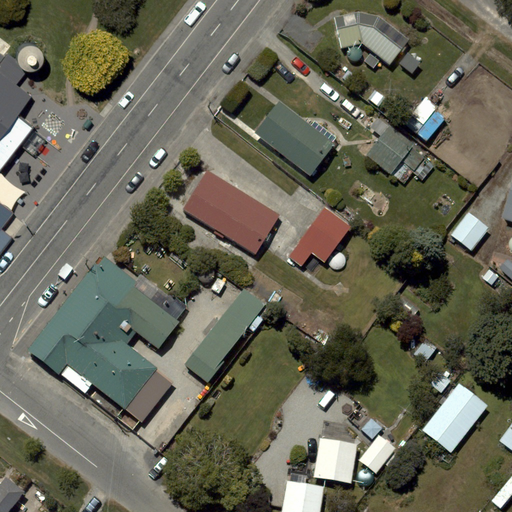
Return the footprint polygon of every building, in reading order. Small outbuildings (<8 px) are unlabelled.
[(372,15),(338,24),(345,52),(359,48),(391,73),(412,45),(372,15)] [(0,63),(0,143),(40,96),(0,63)] [(281,105),(256,139),(310,179),(335,145),(281,105)] [(383,136),(365,157),(392,180),(410,159),(383,136)] [(207,181),(185,217),(256,259),(278,223),(207,181)] [(322,264),(349,229),(322,209),(286,256),(299,267),(309,254),(322,264)] [(491,234),(469,215),(450,237),(473,256),(491,234)] [(102,264),(30,357),(130,433),(167,384),(122,349),(132,336),(157,354),(181,323),(102,264)] [(270,311),(244,293),(186,371),(211,390),(270,311)] [(424,368),(438,353),(424,340),(410,355),(424,368)] [(323,376),(311,367),(294,388),(306,397),(323,376)] [(486,408),(459,386),(419,435),(447,457),(486,408)] [(511,428),(501,444),(511,452),(511,428)] [(398,452),(379,437),(358,462),(377,478),(398,452)] [(318,441),(313,480),(352,485),(357,445),(318,441)] [(511,500),(511,471),(491,497),(505,509),(511,500)] [(319,511),(323,490),(287,484),(282,511),(319,511)] [(0,511),(17,511),(19,509),(0,494),(0,511)]
